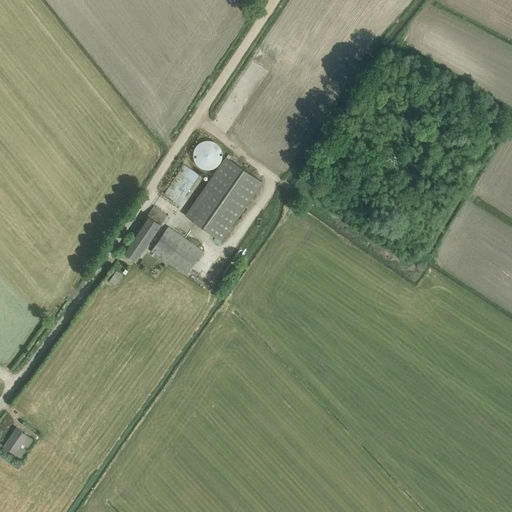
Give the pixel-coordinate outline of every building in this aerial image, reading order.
[(204,140),(200,142),(197,145),(196,146),(194,148),(194,150),(193,154),(193,156),(194,160),(195,163),(197,164),(198,166),(200,167),(203,169),(205,169),(208,169),(212,169),(214,168),(217,166),(220,163),(221,161),(222,158),(222,155),(222,152),(221,149),(220,147),(219,145),(217,143),(215,142),(212,141),(209,140),(206,140),(204,140)] [(186,215),(221,240),(262,182),(226,157),(186,215)] [(179,171),(194,182),(200,174),(185,164),(179,171)] [(136,261),(167,215),(154,206),(123,252),(136,261)] [(151,249),(188,275),(204,251),(167,226),(151,249)] [(167,262),(155,278),(134,263),(23,421),(88,466),(209,292),(167,262)] [(4,446),(15,454),(22,443),(27,447),(33,439),(17,428),(4,446)]
